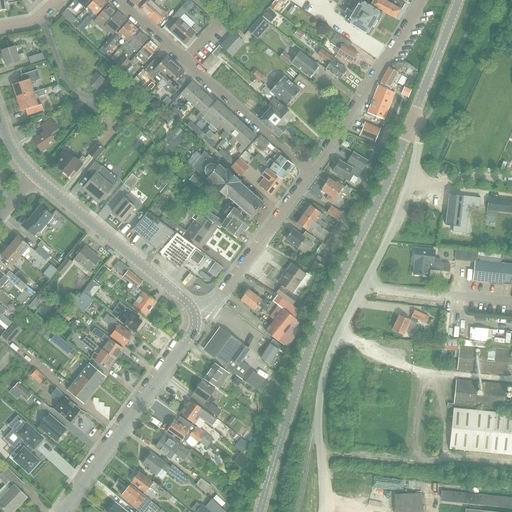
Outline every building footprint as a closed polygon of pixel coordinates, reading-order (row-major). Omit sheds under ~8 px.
[(0,0),(0,10),(3,10),(8,9),(7,3),(19,1),(19,0),(0,0)] [(84,6),(89,0),(73,0),(73,1),(69,6),(73,10),(79,2),(84,6)] [(80,24),(75,20),(71,23),(76,28),(77,27),(81,31),(91,19),(106,3),(102,0),(92,0),(88,6),(94,11),(89,17),(87,16),(80,24)] [(163,0),(156,0),(155,1),(157,3),(156,5),(150,0),(147,0),(139,9),(157,25),(166,14),(158,6),(163,0)] [(348,7),(344,13),(347,15),(345,17),(349,20),(347,22),(368,35),(382,14),(361,0),(354,11),(348,7)] [(362,0),(396,18),(404,3),(398,0),(362,0)] [(276,2),(271,8),(274,11),(279,5),(276,2)] [(108,30),(113,34),(114,33),(126,19),(117,11),(116,12),(108,5),(93,22),(105,33),(108,30)] [(177,20),(169,30),(184,44),(195,32),(191,28),(195,24),(184,14),(186,11),(181,7),(173,16),(177,20)] [(71,23),(75,20),(76,19),(65,9),(61,14),(71,23)] [(269,10),(264,17),(269,22),(275,15),(269,10)] [(125,42),(126,41),(137,29),(128,21),(117,33),(125,39),(123,41),(125,42)] [(253,23),(247,31),(253,36),(259,28),(253,23)] [(147,38),(137,29),(126,41),(136,50),(147,38)] [(294,34),(300,39),(304,34),(298,29),(294,34)] [(119,38),(114,33),(113,34),(102,46),(108,51),(119,38)] [(233,33),(220,47),(221,47),(224,50),(232,58),(245,45),(233,33)] [(248,33),(244,37),(248,41),(253,37),(248,33)] [(337,55),(351,64),(358,53),(349,47),(352,43),(336,33),(331,43),(341,49),(337,55)] [(149,40),(136,55),(145,63),(158,48),(149,40)] [(5,65),(25,58),(23,53),(17,55),(15,46),(1,51),(5,65)] [(221,47),(203,66),(209,71),(219,60),(217,58),(224,50),(221,47)] [(30,64),(44,59),(49,58),(46,49),(41,51),(42,53),(28,57),(30,64)] [(326,69),(340,79),(348,69),(334,59),(334,58),(322,49),(318,54),(330,63),(326,69)] [(285,52),(280,57),(291,65),(293,63),(311,78),(320,67),(302,51),(294,60),(285,52)] [(121,68),(129,61),(123,55),(115,63),(121,68)] [(157,74),(162,79),(176,64),(166,55),(159,63),(154,58),(144,70),(153,78),(157,74)] [(129,63),(124,70),(131,76),(134,71),(132,69),(134,68),(129,63)] [(184,72),(176,64),(162,79),(168,84),(164,88),(172,95),(183,84),(178,79),(184,72)] [(402,73),(400,72),(399,72),(390,67),(383,80),(392,85),(395,87),(402,74),(402,73)] [(12,84),(16,97),(33,92),(30,85),(34,84),(33,81),(40,79),(37,70),(21,75),(23,81),(12,84)] [(264,77),(256,70),(252,75),(260,82),(264,77)] [(96,90),(105,80),(96,72),(87,81),(96,90)] [(285,76),(273,89),(271,91),(288,106),(301,91),(285,76)] [(180,93),(188,101),(199,89),(191,81),(180,93)] [(368,112),(384,119),(396,92),(380,85),(368,112)] [(269,106),(270,107),(278,114),(276,116),(279,119),(280,119),(286,124),(293,117),(289,113),(290,112),(288,111),(287,111),(284,108),(283,109),(280,106),(281,105),(278,102),(278,103),(273,99),(275,96),(270,91),(266,87),(262,91),(262,92),(273,102),(269,106)] [(37,105),(35,98),(34,95),(36,95),(37,96),(38,97),(45,94),(43,89),(33,92),(16,97),(20,110),(25,109),(27,115),(43,110),(41,104),(37,105)] [(207,96),(199,89),(188,101),(196,108),(207,96)] [(200,120),(202,118),(206,113),(206,112),(215,103),(215,102),(207,96),(196,108),(200,111),(196,116),(200,120)] [(167,97),(162,102),(167,105),(171,100),(167,97)] [(216,100),(215,102),(215,103),(206,112),(206,113),(202,118),(209,124),(210,124),(224,108),(216,100)] [(171,111),(176,115),(179,111),(174,107),(171,111)] [(268,110),(270,112),(261,121),(265,124),(265,125),(266,126),(267,126),(273,132),(275,134),(276,134),(279,137),(287,129),(284,126),(286,124),(280,119),(279,119),(276,116),(278,114),(270,107),(268,110)] [(217,131),(221,127),(232,115),(224,108),(210,124),(217,131)] [(184,116),(179,111),(176,115),(180,119),(184,116)] [(224,140),(229,134),(240,122),(232,115),(221,127),(225,130),(219,136),(224,140)] [(41,151),(55,143),(50,136),(59,130),(51,118),(40,126),(44,132),(33,139),(41,151)] [(187,125),(193,130),(196,127),(190,121),(187,125)] [(248,129),(240,122),(229,134),(233,137),(228,142),(232,146),(237,141),(248,129)] [(361,135),(375,141),(380,128),(366,122),(361,135)] [(123,129),(118,124),(112,130),(118,135),(123,129)] [(172,153),(187,135),(177,126),(161,144),(172,153)] [(203,133),(196,127),(193,130),(199,136),(203,133)] [(256,136),(248,129),(237,141),(241,145),(238,149),(238,151),(240,153),(256,136)] [(253,144),(258,148),(265,140),(261,136),(253,144)] [(270,144),(265,140),(258,148),(262,152),(270,144)] [(95,159),(104,149),(97,143),(88,153),(95,159)] [(273,161),(274,162),(287,173),(288,172),(291,174),(294,169),(292,168),(293,166),(280,156),(282,154),(276,148),(275,149),(270,144),(262,152),(267,156),(272,150),(276,154),(273,157),(275,159),(273,161)] [(61,160),(56,165),(68,175),(73,169),(76,171),(86,159),(82,156),(78,161),(68,152),(64,149),(57,157),(61,160)] [(252,192),(247,188),(247,187),(246,186),(246,187),(241,183),(242,182),(241,182),(241,181),(240,180),(240,181),(228,170),(227,169),(226,168),(225,169),(221,165),(221,164),(220,163),(219,164),(213,159),(205,151),(192,166),(201,173),(207,178),(206,179),(207,180),(208,180),(212,184),(211,185),(212,185),(212,186),(213,186),(216,188),(215,189),(215,190),(224,198),(225,198),(226,197),(227,198),(228,197),(233,202),(232,202),(233,203),(234,203),(239,207),(238,207),(239,208),(240,208),(252,218),(253,217),(252,217),(254,214),(255,214),(256,214),(261,208),(260,207),(263,204),(264,205),(265,204),(264,203),(265,202),(263,201),(263,202),(258,198),(259,197),(258,197),(253,193),(253,192),(252,192)] [(340,160),(337,165),(336,164),(333,170),(334,170),(333,171),(346,179),(350,182),(354,175),(358,178),(363,169),(363,170),(366,165),(360,161),(362,157),(354,152),(349,161),(347,164),(340,160)] [(267,168),(267,169),(282,180),(287,173),(274,162),(271,166),(264,160),(264,159),(258,154),(254,158),(267,168)] [(241,176),(249,167),(239,158),(231,167),(241,176)] [(101,200),(113,187),(97,173),(102,167),(96,161),(87,171),(93,176),(83,188),(93,196),(95,194),(101,200)] [(270,194),(282,180),(267,169),(261,176),(264,178),(259,185),(270,194)] [(131,189),(139,179),(133,174),(124,184),(131,189)] [(329,179),(322,189),(330,194),(327,198),(334,203),(341,191),(347,195),(352,188),(346,185),(345,187),(337,182),(336,183),(329,179)] [(112,212),(123,221),(134,207),(128,202),(132,198),(127,194),(112,212)] [(445,224),(461,226),(463,204),(479,206),(480,198),(449,194),(445,224)] [(511,201),(488,199),(487,209),(511,211),(511,201)] [(311,204),(304,214),(324,228),(328,224),(321,219),(324,216),(321,213),(321,212),(311,204)] [(342,212),(332,205),(328,212),(346,224),(351,216),(343,211),(342,212)] [(50,214),(40,206),(31,218),(29,216),(22,225),(34,235),(37,230),(38,231),(40,232),(53,217),(51,216),(51,215),(50,214)] [(211,224),(190,209),(188,207),(187,210),(188,213),(197,220),(188,234),(198,241),(211,224)] [(224,221),(208,210),(205,214),(220,226),(222,224),(236,236),(243,228),(244,229),(250,222),(241,214),(241,213),(235,208),(224,221)] [(182,237),(160,220),(149,212),(134,230),(168,258),(167,260),(180,271),(189,259),(187,258),(196,247),(182,237)] [(310,233),(315,228),(321,232),(324,228),(304,214),(298,222),(308,230),(307,231),(310,233)] [(163,216),(160,220),(182,237),(186,231),(170,219),(169,221),(163,216)] [(339,231),(334,227),(330,232),(335,236),(339,231)] [(293,229),(286,238),(299,247),(302,242),(308,246),(309,245),(312,248),(316,243),(314,242),(316,239),(305,231),(302,235),(293,229)] [(17,237),(9,246),(20,255),(28,246),(17,237)] [(37,245),(39,246),(48,254),(52,250),(41,241),(37,245)] [(12,265),(20,255),(9,246),(1,256),(12,265)] [(48,254),(39,246),(35,251),(46,260),(50,256),(48,254)] [(74,259),(89,271),(100,258),(91,251),(90,252),(84,248),(74,259)] [(449,271),(450,264),(440,263),(440,259),(434,258),(434,250),(415,248),(413,261),(414,261),(413,274),(428,276),(429,269),(449,271)] [(197,265),(203,257),(195,251),(189,259),(197,265)] [(320,276),(325,267),(324,266),(327,260),(318,256),(315,261),(314,261),(309,271),(320,276)] [(62,274),(72,263),(67,258),(57,270),(62,274)] [(511,284),(511,264),(475,261),(473,281),(511,284)] [(46,263),(40,272),(47,277),(53,269),(46,263)] [(292,263),(279,281),(283,284),(277,292),(293,303),(297,297),(291,293),(306,273),(292,263)] [(101,282),(110,270),(105,266),(95,278),(101,282)] [(0,271),(0,287),(1,288),(9,279),(4,275),(0,271)] [(18,271),(14,276),(25,285),(29,280),(18,271)] [(134,285),(128,292),(136,299),(132,305),(145,315),(156,300),(142,290),(142,291),(137,287),(142,282),(128,271),(123,276),(134,285)] [(184,286),(190,276),(184,272),(178,282),(184,286)] [(25,285),(14,276),(10,280),(21,290),(25,285)] [(94,281),(86,293),(93,298),(101,286),(94,281)] [(265,309),(268,304),(261,299),(262,298),(248,289),(241,299),(255,309),(258,304),(265,309)] [(82,290),(72,303),(82,311),(92,299),(82,290)] [(300,309),(277,294),(272,300),(279,305),(274,311),(278,314),(283,308),(299,321),(304,315),(299,311),(300,309)] [(36,296),(28,306),(33,310),(41,301),(36,296)] [(302,302),(298,298),(294,303),(299,307),(302,302)] [(136,314),(119,302),(111,314),(119,319),(135,330),(141,321),(134,316),(136,314)] [(71,319),(79,309),(72,304),(62,316),(69,321),(70,319),(71,319)] [(20,324),(28,312),(20,306),(12,318),(20,324)] [(298,321),(299,321),(283,308),(278,314),(266,330),(287,346),(300,329),(297,327),(300,323),(298,321)] [(426,323),(429,317),(414,310),(411,316),(412,317),(410,320),(399,315),(392,330),(403,335),(405,330),(412,334),(416,323),(418,320),(426,323)] [(107,313),(103,319),(112,326),(114,323),(117,326),(110,335),(124,345),(125,344),(127,344),(129,340),(129,338),(132,334),(124,329),(125,328),(115,321),(116,320),(107,313)] [(12,325),(2,338),(9,343),(19,331),(12,325)] [(204,349),(226,365),(225,367),(241,379),(250,367),(241,361),(249,350),(220,328),(204,349)] [(106,343),(102,348),(115,358),(122,347),(96,329),(94,329),(92,333),(106,343)] [(50,340),(68,354),(73,347),(56,333),(50,340)] [(115,358),(102,348),(101,349),(86,336),(81,342),(94,353),(91,358),(107,369),(115,358)] [(444,350),(459,351),(457,369),(507,374),(510,345),(490,343),(489,349),(487,348),(488,342),(460,339),(460,341),(445,339),(445,342),(419,339),(415,338),(414,347),(444,350)] [(273,339),(260,357),(264,359),(263,361),(268,364),(269,362),(269,363),(281,346),(273,339)] [(83,371),(78,376),(94,389),(96,388),(105,376),(96,368),(89,363),(83,371)] [(204,378),(218,388),(229,373),(215,363),(204,378)] [(40,368),(37,371),(44,377),(46,374),(40,368)] [(31,376),(39,384),(45,378),(44,377),(37,371),(36,370),(31,376)] [(250,370),(242,379),(254,389),(262,379),(250,370)] [(83,403),(94,389),(74,373),(78,376),(67,389),(83,403)] [(236,376),(231,382),(237,386),(242,380),(236,376)] [(197,395),(194,399),(218,416),(222,411),(211,403),(214,398),(209,395),(214,388),(203,380),(197,388),(198,390),(195,394),(197,395)] [(265,380),(258,390),(262,392),(269,383),(265,380)] [(511,400),(504,400),(505,392),(511,392),(511,391),(511,385),(456,380),(453,404),(454,404),(453,407),(449,449),(511,454),(511,400)] [(12,389),(27,401),(32,395),(17,383),(12,389)] [(58,411),(70,422),(78,412),(77,412),(80,408),(68,398),(62,395),(56,387),(55,388),(50,394),(57,401),(57,400),(60,403),(55,409),(58,411)] [(189,399),(184,406),(199,416),(210,425),(215,418),(189,399)] [(199,416),(184,406),(180,412),(200,427),(204,421),(199,417),(199,416)] [(67,428),(55,418),(49,413),(36,429),(43,434),(44,433),(55,442),(67,428)] [(175,420),(166,430),(180,441),(183,443),(185,440),(186,441),(190,436),(199,442),(207,448),(210,443),(211,443),(203,437),(193,430),(195,427),(191,424),(181,416),(177,421),(175,420)] [(10,455),(16,460),(16,462),(18,464),(19,464),(28,472),(30,470),(31,470),(33,468),(33,466),(38,461),(29,453),(33,448),(34,448),(34,447),(37,443),(38,444),(38,443),(38,442),(41,439),(42,439),(42,438),(26,423),(25,424),(27,425),(19,433),(18,432),(17,433),(22,437),(13,446),(15,449),(10,455)] [(195,427),(193,430),(203,437),(211,443),(214,439),(197,426),(196,426),(195,427)] [(247,430),(243,436),(251,443),(254,435),(247,430)] [(183,458),(187,453),(189,451),(165,433),(156,445),(171,457),(175,452),(183,458)] [(234,446),(242,453),(249,445),(241,438),(234,446)] [(195,443),(191,448),(199,454),(203,450),(195,443)] [(183,482),(188,476),(173,463),(171,466),(151,451),(142,463),(156,473),(161,467),(167,471),(183,482)] [(243,475),(244,470),(238,466),(235,478),(242,479),(243,475)] [(0,478),(10,489),(0,498),(0,505),(6,511),(12,511),(20,504),(19,502),(25,496),(19,489),(23,484),(7,468),(0,474),(0,478)] [(132,480),(131,481),(145,491),(150,486),(163,496),(167,492),(167,491),(154,480),(153,481),(139,471),(135,475),(133,476),(132,478),(132,480)] [(195,484),(206,492),(211,486),(201,477),(195,484)] [(235,478),(233,486),(239,488),(242,479),(235,478)] [(122,494),(122,495),(142,511),(145,511),(149,508),(153,511),(158,511),(161,509),(130,484),(127,489),(124,489),(122,492),(122,494)] [(511,497),(441,490),(440,500),(511,507),(511,497)] [(394,511),(421,511),(421,493),(394,495),(394,511)] [(138,511),(137,511),(135,511),(127,511),(115,501),(107,511),(138,511)] [(213,511),(203,503),(195,511),(213,511)]
